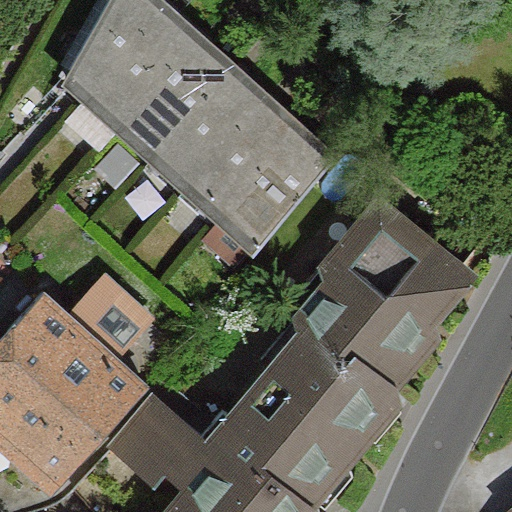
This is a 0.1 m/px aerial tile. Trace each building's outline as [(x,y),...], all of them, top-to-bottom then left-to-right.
[(161,0),(110,0),(66,77),(91,96),(170,7),(161,0)] [(204,37),(170,7),(91,96),(125,126),(204,37)] [(238,67),(204,37),(125,126),(158,157),(238,67)] [(271,98),(238,67),(158,157),(191,187),(271,98)] [(304,128),(271,98),(191,187),(224,217),(304,128)] [(339,158),(304,128),(224,217),(261,250),(339,158)] [(269,372),(266,376),(358,452),(395,410),(385,401),(438,335),(434,323),(458,294),(448,286),(464,266),(392,206),(374,225),(365,217),(291,305),(296,319),(264,358),(269,372)] [(104,273),(67,314),(116,359),(153,317),(104,273)] [(0,425),(61,480),(145,386),(116,359),(67,314),(44,293),(0,343),(0,425)] [(308,511),(358,452),(266,376),(233,415),(225,409),(202,434),(155,397),(115,446),(156,481),(165,468),(191,486),(223,511),(308,511)] [(223,511),(191,486),(170,511),(223,511)]
